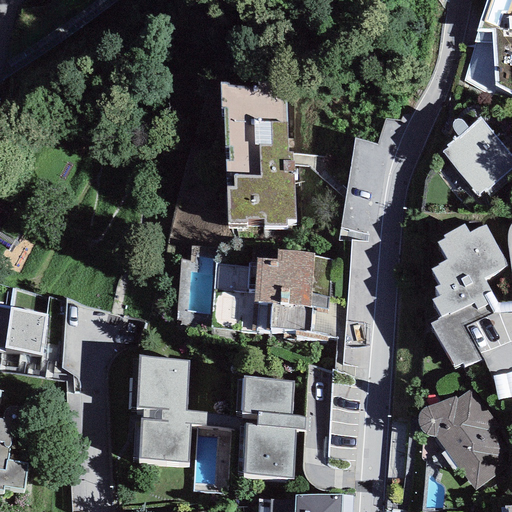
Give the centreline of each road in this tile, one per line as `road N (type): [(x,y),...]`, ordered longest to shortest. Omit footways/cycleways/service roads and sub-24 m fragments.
road 1 (tertiary): [(463,0),(395,208),(370,511)]
road 2 (residential): [(99,511),(99,344)]
